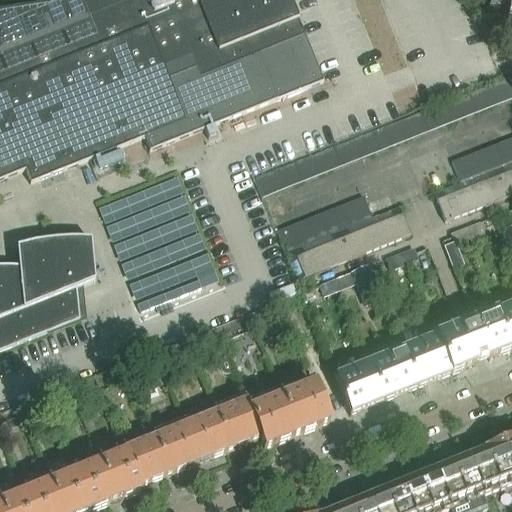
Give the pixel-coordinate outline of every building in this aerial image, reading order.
[(61,0),(58,1),(44,5),(30,8),(15,10),(0,12),(0,354),(79,322),(76,292),(95,284),(91,243),(83,243),(76,242),(68,243),(61,243),(53,244),(46,245),(38,246),(31,247),(24,249),(16,251),(18,271),(11,271),(4,271),(0,270),(0,182),(24,173),(30,186),(143,141),(149,154),(322,84),(288,0),(61,0)] [(376,0),(408,96),(494,67),(471,0),(376,0)] [(511,0),(490,0),(488,13),(506,17),(504,25),(511,26),(511,0)] [(504,104),(511,101),(511,95),(506,82),(496,86),(504,104)] [(504,104),(496,86),(486,90),(494,108),(504,104)] [(484,112),(494,108),(486,90),(476,94),(484,112)] [(484,112),(476,94),(466,98),(474,116),(484,112)] [(464,120),(474,116),(466,98),(456,102),(464,120)] [(464,120),(456,102),(446,106),(454,124),(464,120)] [(444,128),(454,124),(446,106),(435,109),(444,128)] [(444,128),(435,109),(425,113),(433,132),(444,128)] [(423,136),(433,132),(425,113),(415,117),(423,136)] [(423,136),(415,117),(405,121),(413,140),(423,136)] [(403,144),(413,140),(405,121),(395,125),(403,144)] [(403,144),(395,125),(385,129),(393,148),(403,144)] [(383,152),(393,148),(385,129),(375,133),(383,152)] [(383,152),(375,133),(365,137),(373,156),(383,152)] [(363,160),(373,156),(365,137),(355,141),(363,160)] [(363,160),(355,141),(345,145),(353,164),(363,160)] [(511,165),(511,142),(499,147),(507,168),(511,165)] [(343,168),(353,164),(345,145),(335,149),(343,168)] [(507,168),(499,147),(486,152),(495,173),(507,168)] [(343,168),(335,149),(325,153),(333,172),(343,168)] [(495,173),(486,152),(474,157),(482,178),(495,173)] [(323,176),(333,172),(325,153),(315,157),(323,176)] [(323,176),(315,157),(304,161),(313,180),(323,176)] [(482,178),(474,157),(461,161),(469,182),(482,178)] [(303,184),(313,180),(304,161),(294,164),(303,184)] [(469,182),(461,161),(448,166),(457,187),(469,182)] [(294,164),(284,168),(293,188),(303,184),(294,164)] [(511,165),(507,168),(495,173),(482,178),(469,182),(457,187),(432,197),(443,225),(511,198),(511,165)] [(283,192),(293,188),(284,168),(274,172),(283,192)] [(274,172),(264,176),(273,196),(283,192),(274,172)] [(263,200),(273,196),(264,176),(254,180),(263,200)] [(170,197),(186,193),(182,177),(144,187),(150,206),(170,200),(170,197)] [(359,225),(371,220),(363,199),(351,204),(359,225)] [(359,225),(351,204),(338,209),(346,230),(359,225)] [(346,230),(338,209),(326,214),(334,235),(346,230)] [(295,284),(297,283),(408,239),(397,210),(371,220),(359,225),(346,230),(334,235),(321,240),(309,245),(297,250),(284,255),(295,284)] [(334,235),(326,214),(313,219),(321,240),(334,235)] [(321,240),(313,219),(301,224),(309,245),(321,240)] [(309,245),(301,224),(288,229),(297,250),(309,245)] [(478,240),(484,238),(479,226),(474,228),(478,240)] [(474,228),(468,230),(472,242),(478,240),(474,228)] [(511,250),(511,228),(501,233),(509,252),(511,250)] [(297,250),(288,229),(276,234),(284,255),(297,250)] [(468,230),(462,233),(467,244),(472,242),(468,230)] [(462,233),(456,235),(461,247),(467,244),(462,233)] [(456,235),(450,237),(455,249),(461,247),(456,235)] [(408,254),(413,266),(418,263),(414,251),(408,254)] [(408,254),(402,256),(407,268),(413,266),(408,254)] [(402,256),(396,258),(401,270),(407,268),(402,256)] [(396,258),(391,260),(396,273),(401,270),(396,258)] [(391,260),(385,263),(390,275),(396,273),(391,260)] [(453,272),(464,268),(461,260),(450,265),(453,272)] [(147,315),(193,299),(183,269),(156,278),(150,264),(131,270),(147,315)] [(369,269),(352,276),(356,287),(365,309),(382,303),(369,269)] [(351,275),(318,288),(323,300),(356,287),(351,275)] [(273,320),(269,310),(96,380),(99,389),(273,320)] [(511,310),(495,317),(509,355),(511,353),(511,310)] [(509,355),(495,317),(472,326),(487,363),(509,355)] [(457,332),(435,341),(449,378),(473,369),(457,332)] [(416,392),(449,378),(435,341),(402,354),(416,392)] [(402,354),(368,368),(383,405),(416,392),(402,354)] [(220,364),(219,368),(221,374),(224,376),(228,376),(234,374),(228,359),(222,361),(220,364)] [(334,381),(348,416),(349,418),(383,405),(368,368),(334,381)] [(282,401),(296,437),(326,425),(311,389),(282,401)] [(296,437),(282,401),(253,413),(268,449),(296,437)] [(262,451),(268,449),(253,413),(250,414),(245,405),(221,415),(235,450),(257,441),(262,451)] [(192,426),(205,458),(209,461),(235,450),(221,415),(192,426)] [(164,438),(178,473),(188,470),(187,464),(205,458),(192,426),(164,438)] [(149,485),(178,473),(164,438),(135,449),(149,485)] [(511,440),(499,445),(511,477),(511,440)] [(484,455),(468,461),(483,498),(511,486),(511,477),(499,445),(483,452),(484,455)] [(108,465),(122,502),(141,494),(139,489),(149,485),(135,449),(123,454),(125,458),(108,465)] [(468,461),(434,475),(449,511),(483,498),(468,461)] [(79,476),(93,511),(97,511),(108,508),(108,504),(119,500),(121,502),(122,502),(108,465),(79,476)] [(402,488),(411,511),(446,511),(449,511),(434,475),(402,488)] [(50,487),(60,511),(93,511),(79,476),(50,487)] [(22,499),(26,511),(60,511),(50,487),(22,499)] [(367,501),(371,511),(411,511),(402,488),(367,501)] [(0,507),(0,511),(26,511),(22,499),(0,507)] [(371,511),(367,501),(340,511),(371,511)]
